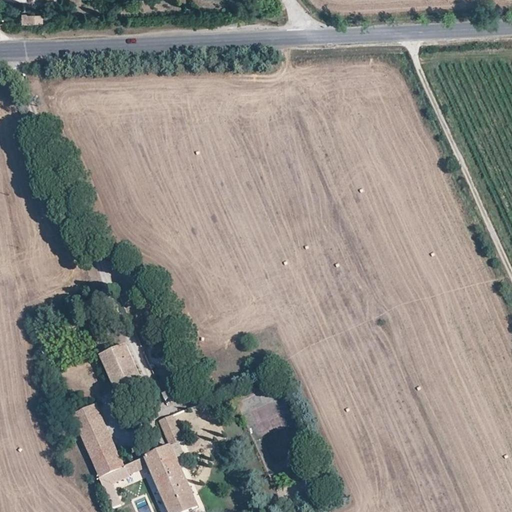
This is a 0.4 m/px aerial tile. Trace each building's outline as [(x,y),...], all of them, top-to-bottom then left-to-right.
[(42,12),(21,13),(21,22),(42,22),(42,12)] [(99,320),(76,328),(81,338),(103,329),(99,320)] [(145,384),(154,381),(136,335),(127,339),(145,384)] [(101,355),(114,384),(118,392),(119,392),(141,382),(125,344),(101,355)] [(114,384),(96,392),(102,407),(122,399),(119,392),(118,392),(114,384)] [(162,393),(167,403),(175,399),(170,389),(162,393)] [(97,406),(73,417),(99,480),(109,476),(125,469),(97,406)] [(183,442),(172,416),(161,421),(170,449),(179,444),(183,442)] [(179,444),(170,449),(125,469),(128,476),(129,477),(150,469),(170,511),(190,511),(198,509),(177,459),(184,456),(179,444)] [(204,464),(197,479),(205,482),(212,467),(204,464)] [(109,476),(112,483),(128,476),(125,469),(109,476)] [(97,480),(111,510),(121,505),(112,483),(109,476),(99,480),(97,480)]
